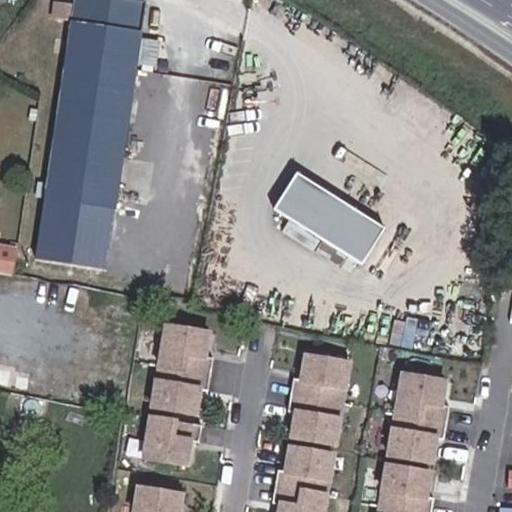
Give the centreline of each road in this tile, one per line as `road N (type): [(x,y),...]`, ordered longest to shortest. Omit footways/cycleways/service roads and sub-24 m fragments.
road 1 (unknown): [(206,0),(447,186)]
road 2 (residential): [(509,302),(473,511)]
road 3 (residential): [(255,352),(231,511)]
